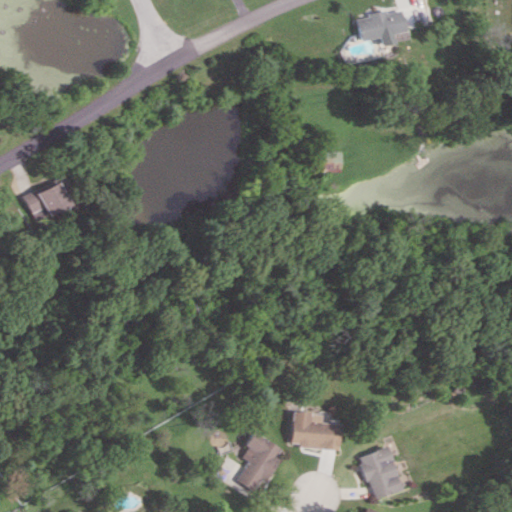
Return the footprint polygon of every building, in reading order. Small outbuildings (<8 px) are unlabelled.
[(396,8),(361,14),(361,16),(349,18),(353,40),(372,37),(373,46),(388,43),(386,33),(400,31),(396,8)] [(339,150),(322,151),(322,169),(340,169),(339,150)] [(15,195),(25,215),(38,209),(41,215),(64,204),(61,199),(67,196),(58,175),(15,195)] [(335,448),(336,422),(317,421),(317,412),(289,411),(287,445),(335,448)] [(282,450),(250,431),(241,445),(244,447),(238,456),(244,460),(233,479),(251,490),(257,479),(262,482),(282,450)] [(397,489),(383,446),(354,455),(368,498),(397,489)]
